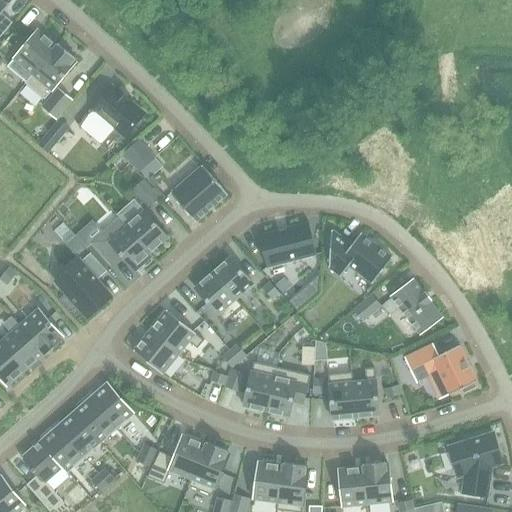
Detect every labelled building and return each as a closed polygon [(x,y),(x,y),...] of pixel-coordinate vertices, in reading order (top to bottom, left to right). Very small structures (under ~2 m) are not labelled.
[(0,0),(0,37),(12,22),(1,13),(7,6),(0,0)] [(24,83),(25,83),(58,44),(58,43),(56,45),(38,30),(13,59),(32,74),(24,83)] [(58,44),(25,83),(44,99),(51,90),(76,61),(74,60),(75,58),(58,44)] [(90,135),(98,125),(108,134),(115,127),(126,136),(143,114),(128,102),(130,99),(118,89),(116,91),(110,87),(92,108),(93,109),(79,125),(90,135)] [(58,88),(42,107),(55,117),(70,99),(58,88)] [(55,143),(68,127),(59,120),(46,135),(55,143)] [(138,139),(123,153),(139,171),(154,157),(138,139)] [(202,165),(170,193),(195,222),(227,194),(202,165)] [(143,179),(132,189),(148,207),(159,197),(143,179)] [(143,210),(126,226),(149,252),(167,237),(143,210)] [(102,233),(91,243),(110,265),(121,256),(132,268),(149,252),(126,226),(119,218),(108,227),(102,233)] [(305,223),(260,234),(268,268),(313,256),(305,223)] [(83,228),(78,233),(84,240),(90,235),(83,228)] [(332,230),(331,231),(328,266),(328,267),(340,276),(348,265),(372,283),(392,257),(360,233),(351,245),(332,230)] [(74,236),(65,244),(76,256),(85,248),(74,236)] [(230,257),(212,272),(242,307),(242,306),(236,299),(253,284),(230,257)] [(79,260),(55,281),(87,318),(111,297),(79,260)] [(16,273),(8,267),(0,277),(0,278),(7,285),(16,273)] [(224,322),(242,307),(212,272),(194,287),(224,322)] [(183,276),(165,293),(175,304),(193,287),(183,276)] [(441,316),(414,280),(391,297),(419,333),(441,316)] [(262,288),(272,299),(279,292),(270,282),(262,288)] [(303,288),(287,301),(296,311),(311,298),(303,288)] [(362,321),(381,306),(372,295),(353,310),(362,321)] [(38,309),(19,325),(45,355),(62,341),(61,339),(63,337),(38,309)] [(150,330),(179,354),(189,342),(197,348),(204,340),(166,309),(150,330)] [(19,325),(1,341),(26,369),(43,354),(45,356),(45,355),(19,325)] [(162,374),(179,354),(150,330),(133,350),(162,374)] [(0,377),(7,386),(26,369),(1,341),(0,341),(0,377)] [(229,350),(239,361),(246,355),(237,344),(229,350)] [(432,344),(404,357),(417,382),(437,372),(448,395),(462,388),(464,392),(475,387),(473,383),(477,381),(459,345),(438,356),(432,344)] [(303,346),(302,363),(314,363),(314,360),(315,346),(303,346)] [(222,357),(231,367),(239,361),(229,350),(222,357)] [(266,411),(276,367),(253,361),(243,406),(266,411)] [(310,375),(276,367),(266,411),(288,416),(292,401),(303,404),(310,375)] [(352,372),(351,372),(355,417),(378,415),(374,367),(364,368),(365,380),(353,381),(352,372)] [(246,374),(232,369),(225,387),(239,392),(246,374)] [(227,376),(214,371),(210,380),(224,385),(227,376)] [(355,417),(351,372),(328,374),(332,419),(355,417)] [(322,394),(323,380),(313,379),(312,393),(322,394)] [(107,383),(90,397),(116,428),(133,413),(107,383)] [(388,398),(401,393),(398,384),(385,388),(388,398)] [(73,412),(100,442),(116,428),(90,397),(73,412)] [(57,426),(83,456),(100,442),(73,412),(57,426)] [(40,441),(67,471),(83,456),(57,426),(40,441)] [(457,477),(464,476),(461,493),(487,496),(491,467),(503,463),(493,432),(447,446),(457,477)] [(188,486),(189,486),(207,442),(206,441),(205,444),(182,435),(173,457),(159,451),(147,476),(164,483),(169,470),(190,479),(188,486)] [(66,471),(67,471),(40,441),(21,458),(37,476),(26,485),(50,511),(62,500),(45,481),(62,467),(66,471)] [(207,442),(189,486),(212,495),(229,453),(226,452),(227,450),(207,442)] [(144,443),(140,452),(153,458),(157,449),(144,443)] [(153,458),(140,452),(136,461),(149,467),(153,458)] [(276,509),(277,510),(283,462),(282,462),(282,465),(258,461),(253,499),(277,502),(276,509)] [(363,464),(367,504),(392,502),(388,463),(385,464),(385,461),(363,464)] [(283,462),(277,510),(294,511),(301,511),(308,468),(305,468),(305,465),(283,462)] [(342,507),(367,504),(363,464),(362,464),(362,466),(338,469),(342,507)] [(99,474),(108,485),(115,478),(106,468),(99,474)] [(108,485),(99,474),(91,481),(100,491),(108,485)] [(0,475),(0,511),(27,511),(29,511),(0,475)] [(234,494),(229,511),(244,511),(248,498),(234,494)] [(217,497),(213,511),(227,511),(231,500),(217,497)] [(399,511),(413,509),(411,500),(397,503),(399,511)] [(489,511),(490,508),(458,503),(456,511),(489,511)]
